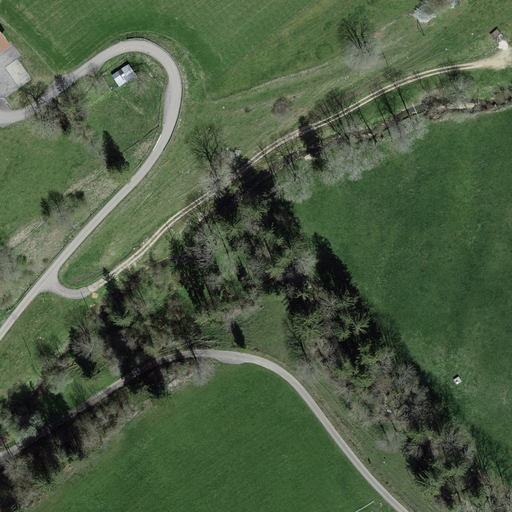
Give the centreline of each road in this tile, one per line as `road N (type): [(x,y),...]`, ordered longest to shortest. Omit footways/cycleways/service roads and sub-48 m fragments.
road 1 (track): [(503,60),(409,78),(284,139),(86,291),(72,294),(45,279)]
road 2 (unclassified): [(0,338),(161,151),(180,93),(172,68),(136,47),(0,119)]
